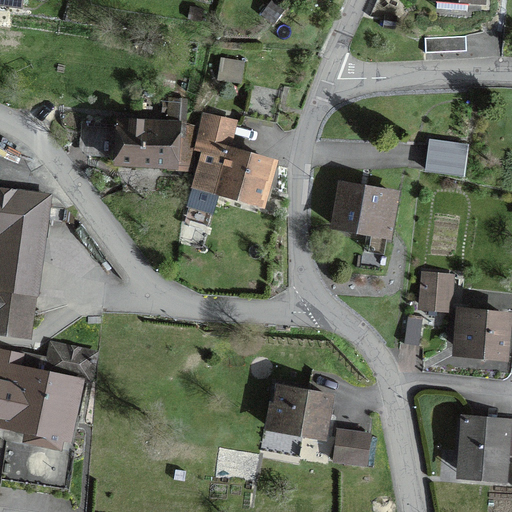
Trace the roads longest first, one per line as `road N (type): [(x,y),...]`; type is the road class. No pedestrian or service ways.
road 1 (residential): [(324,305),(280,312),(199,307),(168,296),(145,278),(48,152),(0,118)]
road 2 (residential): [(324,305),(299,246),(300,172),(326,79)]
road 3 (residential): [(415,511),(389,378),(371,348),(324,305)]
road 4 (residential): [(326,79),(511,73)]
